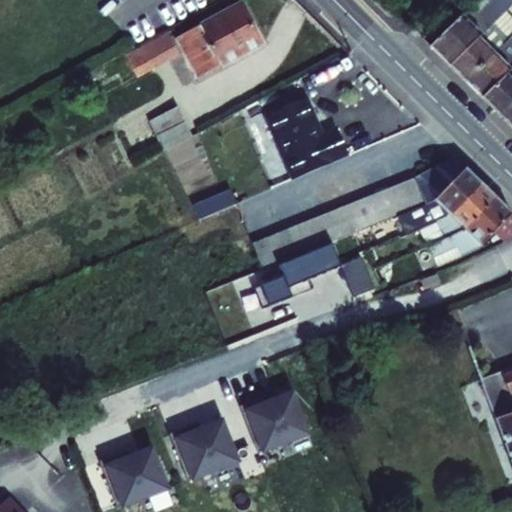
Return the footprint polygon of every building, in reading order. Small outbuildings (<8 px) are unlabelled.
[(438,56),(447,65),(491,23),(496,17),(502,12),(490,0),(489,0),(486,4),(467,22),(457,13),(426,43),(438,56)] [(481,0),(470,0),(457,13),(467,22),(486,4),(481,0)] [(511,0),(490,0),(502,12),(511,1),(511,0)] [(511,20),(511,1),(502,12),(496,17),(506,27),(511,20)] [(241,21),(231,3),(168,37),(179,56),(191,77),(253,43),(241,21)] [(454,72),(461,79),(505,38),(491,23),(447,65),(454,72)] [(165,31),(123,52),(136,79),(179,56),(168,37),(165,31)] [(511,31),(505,38),(461,79),(468,85),(476,94),(507,65),(498,56),(511,42),(511,31)] [(511,60),(511,42),(498,56),(507,65),(511,61),(511,60)] [(507,65),(476,94),(493,111),(511,129),(511,61),(507,65)] [(286,170),(290,174),(320,162),(345,152),(333,125),(319,131),(314,118),(304,94),(262,111),(286,170)] [(156,118),(170,148),(198,133),(182,104),(156,118)] [(424,201),(462,167),(456,161),(451,156),(410,177),(424,200),(424,201)] [(434,222),(478,183),(470,175),(462,167),(424,201),(423,202),(429,213),(418,219),(414,217),(402,222),(408,233),(419,228),(434,222)] [(410,177),(395,184),(408,208),(424,200),(410,177)] [(485,190),(478,183),(434,222),(443,241),(493,197),(485,190)] [(408,208),(395,184),(383,191),(396,213),(408,208)] [(396,213),(383,191),(371,197),(384,220),(396,213)] [(384,220),(371,197),(359,203),(372,226),(384,220)] [(493,197),(443,241),(428,247),(434,260),(455,250),(457,255),(480,244),(510,214),(500,204),(493,197)] [(429,213),(423,202),(411,208),(414,217),(418,219),(429,213)] [(372,226),(359,203),(348,209),(361,232),(372,226)] [(361,232),(348,209),(335,216),(348,236),(349,238),(354,235),(361,232)] [(332,211),(317,217),(329,244),(336,241),(348,236),(335,216),(332,211)] [(329,244),(317,217),(304,222),(317,248),(329,244)] [(317,248),(304,222),(293,227),(306,253),(317,248)] [(434,222),(419,228),(428,247),(443,241),(434,222)] [(306,253),(293,227),(281,232),(293,259),(306,253)] [(293,259),(281,232),(269,236),(281,264),(284,262),(293,259)] [(281,264),(269,236),(256,242),(268,269),(281,264)] [(293,259),(284,262),(289,277),(342,256),(336,241),(329,244),(317,248),(306,253),(293,259)] [(434,260),(436,265),(457,255),(455,250),(434,260)] [(438,286),(433,276),(416,284),(419,290),(428,287),(429,290),(438,286)] [(511,370),(478,385),(511,458),(511,370)] [(264,451),(314,432),(298,391),(277,400),(275,393),(270,395),(246,404),(264,451)] [(194,478),(244,459),(228,419),(207,427),(205,421),(199,423),(176,432),(194,478)] [(123,506),(173,487),(157,447),(136,455),(133,449),(128,451),(105,460),(123,506)] [(0,492),(0,511),(5,511),(13,506),(5,498),(0,492)] [(5,511),(39,511),(24,495),(13,506),(5,511)]
